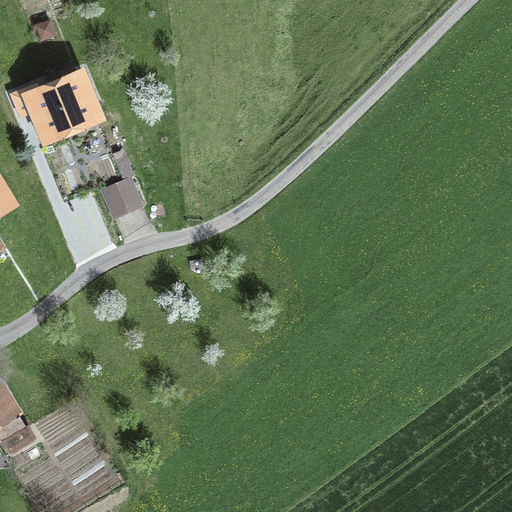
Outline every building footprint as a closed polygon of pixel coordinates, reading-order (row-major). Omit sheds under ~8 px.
[(44,80),(25,87),(29,97),(31,97),(47,135),(96,115),(80,76),(88,72),(84,63),(74,67),(78,76),(48,89),(44,80)] [(130,178),(102,190),(114,217),(142,205),(130,178)] [(0,207),(11,200),(0,182),(0,207)] [(0,441),(25,427),(0,385),(0,441)] [(28,426),(4,441),(10,452),(35,437),(28,426)]
